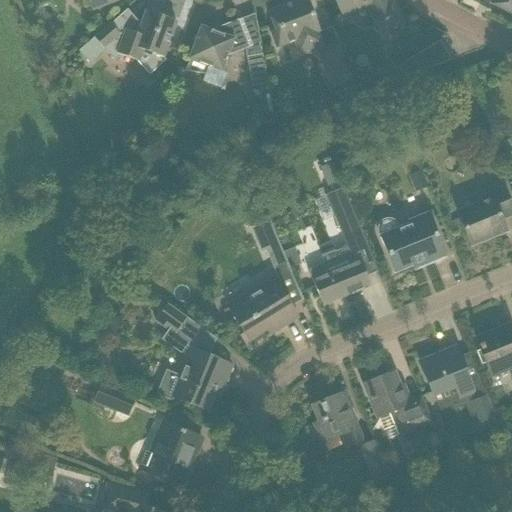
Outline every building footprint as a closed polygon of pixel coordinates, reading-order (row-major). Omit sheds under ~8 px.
[(87,0),(91,11),(117,1),(116,0),(87,0)] [(275,49),(294,42),(298,33),(307,37),(311,50),(323,45),(318,33),(319,32),(306,0),(291,0),(282,4),(283,7),(267,13),(274,31),(269,33),(275,49)] [(365,8),(381,35),(404,22),(392,2),(388,4),(386,0),(334,0),(341,18),(365,8)] [(489,5),(511,16),(511,0),(489,0),(491,1),(489,5)] [(162,58),(169,41),(176,23),(145,11),(139,28),(134,22),(125,30),(122,38),(109,24),(93,38),(78,52),(90,65),(105,51),(114,62),(120,56),(139,63),(143,51),(162,58)] [(189,61),(184,72),(205,75),(207,68),(222,73),(227,56),(248,48),(245,39),(238,20),(210,31),(200,27),(188,61),(189,61)] [(422,52),(402,64),(406,77),(418,73),(451,61),(439,42),(422,52)] [(317,52),(332,90),(352,82),(337,45),(317,52)] [(267,84),(261,51),(245,54),(249,74),(252,87),(267,84)] [(363,76),(352,80),(359,97),(374,91),(369,78),(363,76)] [(331,164),(321,168),(329,186),(339,182),(331,164)] [(481,196),(483,201),(456,213),(463,228),(470,247),(505,233),(500,220),(511,215),(511,211),(506,196),(501,187),(481,196)] [(323,264),(307,271),(310,276),(322,307),(360,292),(360,291),(359,291),(357,288),(368,283),(366,276),(376,272),(370,256),(350,209),(334,216),(346,247),(342,249),(335,252),(334,251),(320,256),(323,264)] [(391,219),(388,218),(385,219),(381,221),(378,224),(377,228),(377,231),(381,238),(387,254),(394,273),(424,261),(426,265),(444,257),(428,218),(400,230),(397,223),(395,221),(391,219)] [(272,279),(227,306),(238,324),(248,341),(276,323),(279,329),(296,318),(291,310),(303,302),(287,265),(273,271),(277,280),(274,282),(272,279)] [(154,323),(165,331),(168,327),(170,329),(161,341),(187,359),(180,376),(166,371),(155,395),(171,402),(173,399),(206,412),(216,389),(221,390),(224,382),(227,384),(229,378),(226,377),(228,373),(231,374),(233,369),(230,368),(231,366),(208,357),(215,339),(166,304),(154,323)] [(475,340),(483,358),(490,377),(511,368),(511,334),(509,326),(475,340)] [(459,398),(467,395),(472,393),(467,379),(462,367),(454,348),(419,363),(432,396),(455,387),(459,398)] [(363,385),(371,404),(377,418),(390,413),(400,438),(431,425),(420,397),(409,402),(406,395),(402,396),(393,373),(363,385)] [(494,418),(477,375),(467,379),(472,393),(467,395),(470,402),(468,403),(478,425),(494,418)] [(117,410),(131,416),(137,402),(138,402),(139,401),(104,387),(103,388),(105,389),(99,404),(117,411),(117,410)] [(318,423),(314,425),(321,444),(341,436),(347,449),(362,442),(342,394),(312,406),(318,423)] [(141,471),(161,479),(180,487),(193,453),(195,454),(201,439),(189,435),(194,424),(172,415),(164,433),(163,433),(162,433),(161,434),(160,435),(152,455),(148,454),(141,471)] [(293,440),(289,443),(297,454),(301,459),(316,447),(304,431),(293,440)] [(61,439),(59,444),(60,448),(63,452),(67,454),(72,453),(75,450),(77,445),(76,441),(73,437),(69,436),(64,436),(61,439)] [(359,448),(369,470),(372,483),(391,480),(383,463),(374,442),(359,448)] [(99,508),(99,509),(110,511),(161,511),(153,510),(147,508),(150,495),(121,487),(105,483),(99,508)]
